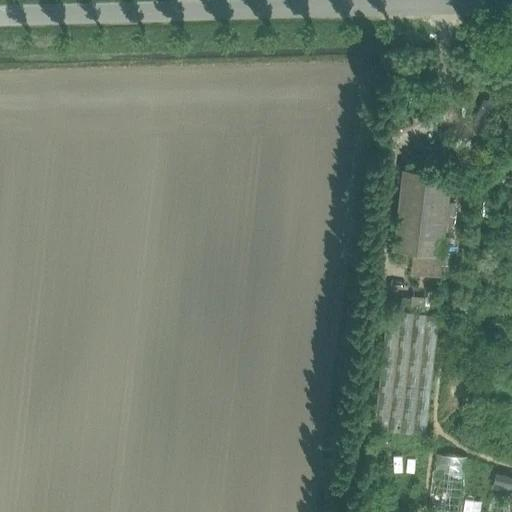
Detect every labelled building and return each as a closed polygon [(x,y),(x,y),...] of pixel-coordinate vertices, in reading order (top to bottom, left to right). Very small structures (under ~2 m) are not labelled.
[(453,174),(405,169),(396,250),(444,255),(453,174)] [(376,429),(428,434),(441,315),(389,309),(376,429)] [(393,447),(392,474),(401,475),(400,492),(418,492),(420,448),(393,447)] [(440,476),(465,478),(466,453),(441,452),(440,476)] [(511,476),(498,473),(494,487),(511,491),(511,476)]
